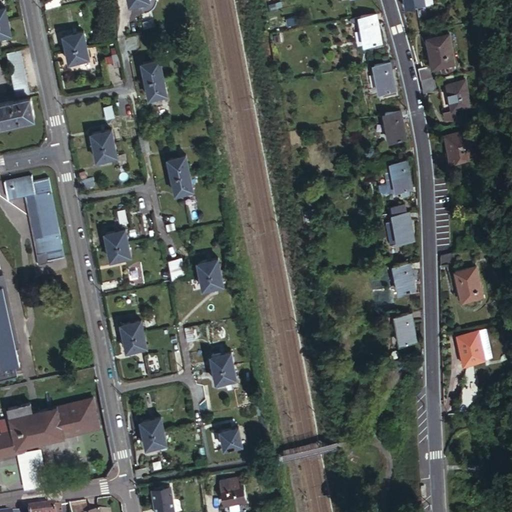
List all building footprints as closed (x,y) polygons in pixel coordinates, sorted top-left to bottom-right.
[(424,5),(423,0),(404,0),(405,8),(424,5)] [(0,22),(8,20),(6,6),(0,7),(0,22)] [(379,41),(376,12),(361,14),(365,43),(379,41)] [(0,36),(11,34),(8,20),(0,22),(0,36)] [(131,22),(133,32),(140,31),(137,20),(131,22)] [(63,34),(65,48),(85,44),(83,30),(63,34)] [(422,78),(437,76),(435,65),(455,61),(450,31),(429,35),(430,46),(432,46),(435,63),(420,66),(422,78)] [(85,44),(65,48),(68,60),(88,56),(85,44)] [(9,64),(15,94),(28,91),(20,47),(7,50),(9,64)] [(117,65),(123,64),(121,51),(115,52),(117,65)] [(142,64),(145,80),(163,77),(160,60),(142,64)] [(394,89),(390,60),(375,62),(379,91),(394,89)] [(421,79),(424,91),(439,89),(437,76),(422,78),(421,79)] [(163,77),(145,80),(148,98),(166,94),(163,77)] [(448,82),(452,108),(470,105),(466,79),(448,82)] [(0,105),(0,131),(35,124),(31,99),(16,102),(0,105)] [(118,102),(120,115),(127,114),(125,101),(118,102)] [(407,138),(403,109),(387,111),(391,140),(407,138)] [(87,131),(90,146),(109,143),(106,128),(87,131)] [(446,134),(451,161),(474,158),(472,147),(483,146),(481,135),(470,137),(469,130),(446,134)] [(136,135),(140,150),(148,148),(144,133),(136,135)] [(109,143),(90,146),(93,160),(112,155),(109,143)] [(167,159),(171,177),(189,172),(185,155),(167,159)] [(409,167),(407,158),(392,161),(395,182),(396,189),(400,189),(408,188),(412,187),(410,175),(409,167)] [(189,172),(171,177),(175,193),(193,188),(189,172)] [(37,214),(55,210),(48,178),(30,182),(29,173),(4,179),(9,202),(33,197),(37,214)] [(79,179),(81,189),(94,186),(92,177),(79,179)] [(396,189),(395,182),(388,183),(390,191),(396,189)] [(412,191),(412,187),(408,188),(400,189),(401,195),(409,194),(409,192),(412,191)] [(394,210),(407,208),(406,201),(393,203),(394,210)] [(414,237),(410,208),(407,208),(394,210),(399,239),(414,237)] [(47,263),(65,260),(55,210),(37,214),(42,239),(34,240),(38,256),(46,255),(47,263)] [(104,232),(107,245),(126,241),(124,227),(104,232)] [(126,241),(107,245),(110,258),(129,254),(126,241)] [(439,253),(440,262),(454,259),(454,250),(439,253)] [(200,274),(219,270),(217,257),(198,262),(200,274)] [(415,291),(410,263),(395,266),(400,294),(415,291)] [(170,266),(172,278),(181,276),(179,264),(170,266)] [(455,269),(462,299),(483,294),(476,264),(455,269)] [(222,283),(219,270),(200,274),(203,287),(222,283)] [(100,284),(101,292),(114,289),(112,281),(100,284)] [(175,302),(178,315),(183,314),(181,301),(175,302)] [(0,341),(13,339),(6,306),(0,307),(0,341)] [(416,343),(411,314),(396,317),(401,346),(416,343)] [(120,323),(123,337),(143,332),(140,319),(120,323)] [(458,331),(462,362),(483,358),(478,328),(458,331)] [(143,332),(123,337),(125,350),(145,346),(143,332)] [(19,366),(13,339),(0,341),(0,370),(1,374),(12,372),(11,368),(19,366)] [(213,369),(232,364),(229,349),(210,354),(213,369)] [(235,377),(232,364),(213,369),(216,381),(235,377)] [(458,414),(465,414),(479,399),(476,377),(463,379),(457,401),(458,414)] [(0,455),(19,451),(21,450),(22,449),(23,448),(24,447),(24,445),(25,444),(35,442),(98,427),(92,398),(32,411),(30,402),(8,407),(12,429),(0,432),(0,455)] [(145,435),(165,432),(162,418),(143,422),(145,435)] [(237,426),(218,430),(221,444),(240,439),(237,426)] [(167,445),(165,432),(145,435),(148,449),(167,445)] [(23,448),(22,449),(31,484),(43,481),(35,442),(25,444),(24,445),(24,447),(23,448)] [(136,477),(149,475),(147,465),(134,468),(136,477)] [(221,479),(225,500),(229,499),(230,503),(246,500),(243,484),(240,484),(239,476),(221,479)] [(174,511),(170,485),(154,488),(158,511),(174,511)]
